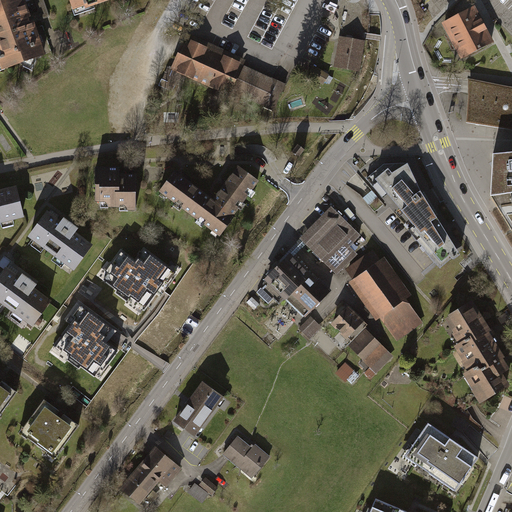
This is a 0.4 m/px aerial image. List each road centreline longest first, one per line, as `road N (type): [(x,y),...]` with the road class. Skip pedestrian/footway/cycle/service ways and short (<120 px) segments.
road 1 (residential): [(382,110),(334,155),(71,511)]
road 2 (secondary): [(429,120),(462,198),(511,279)]
